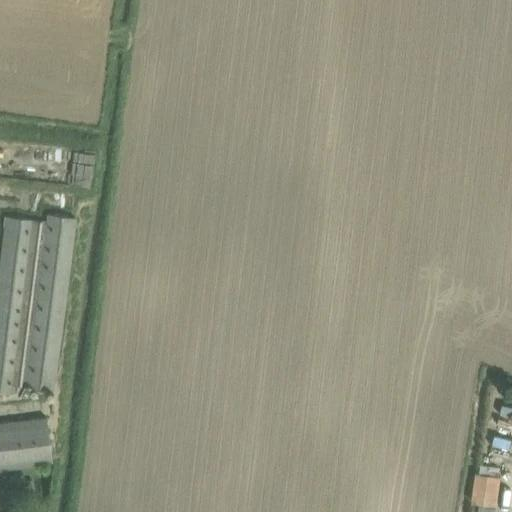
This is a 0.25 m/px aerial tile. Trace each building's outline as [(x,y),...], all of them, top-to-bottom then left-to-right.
[(90,184),(92,151),(72,150),(70,183),(90,184)] [(25,384),(53,387),(75,217),(47,214),(25,384)] [(0,389),(12,391),(13,384),(25,385),(25,384),(46,221),(33,219),(6,216),(0,260),(0,389)] [(0,469),(52,463),(53,463),(46,416),(0,422),(0,469)] [(10,484),(22,482),(21,471),(8,473),(10,484)] [(476,473),(471,503),(494,507),(499,476),(476,473)] [(34,493),(33,479),(24,480),(25,493),(34,493)]
